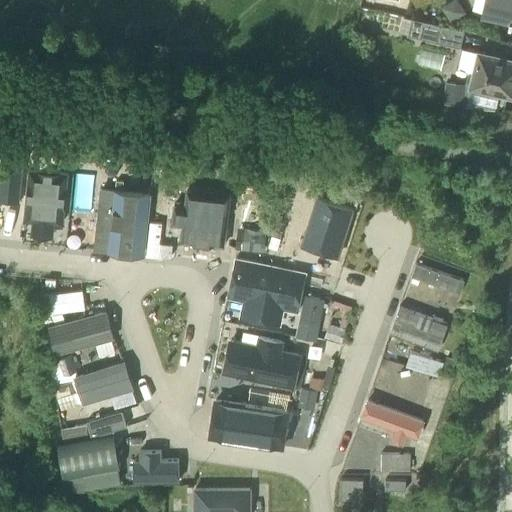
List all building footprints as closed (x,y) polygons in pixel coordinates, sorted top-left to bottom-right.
[(511,0),(487,0),(484,14),(507,19),(506,25),(509,26),(510,24),(511,24),(511,0)] [(461,46),(465,29),(413,16),(409,33),(461,46)] [(470,72),(468,82),(511,91),(511,57),(480,50),(475,73),(470,72)] [(446,81),(444,103),(463,105),(465,83),(446,81)] [(5,139),(0,188),(0,198),(19,200),(25,141),(5,139)] [(102,149),(78,146),(77,158),(101,160),(102,149)] [(284,183),(295,186),(301,164),(289,161),(284,183)] [(65,184),(38,181),(35,220),(61,222),(65,184)] [(238,194),(211,190),(203,243),(229,248),(238,194)] [(143,195),(116,192),(109,257),(136,260),(143,195)] [(353,208),(326,200),(309,254),(336,262),(353,208)] [(147,254),(159,255),(160,242),(163,222),(150,220),(147,254)] [(266,248),(267,228),(247,227),(246,247),(266,248)] [(160,242),(159,255),(172,257),(173,244),(160,242)] [(310,274),(236,259),(228,297),(244,302),(241,315),(283,325),(285,311),(301,314),(310,274)] [(420,261),(414,280),(466,294),(472,275),(420,261)] [(51,294),(52,311),(85,308),(83,290),(51,294)] [(317,335),(323,307),(325,298),(306,294),(297,336),(297,337),(312,340),(316,341),(317,335)] [(442,347),(451,322),(405,304),(397,329),(442,347)] [(105,308),(49,325),(58,353),(70,349),(113,336),(105,308)] [(342,341),(346,327),(330,322),(326,337),(342,341)] [(230,341),(225,372),(299,388),(305,356),(286,352),(289,345),(259,338),(257,345),(230,341)] [(407,365),(437,375),(438,370),(453,375),(456,365),(412,351),(407,365)] [(59,395),(80,390),(75,373),(78,372),(72,353),(48,360),(47,360),(54,384),(56,384),(59,395)] [(80,390),(81,393),(132,380),(126,360),(78,372),(75,373),(80,390)] [(325,378),(312,376),(311,386),(324,388),(325,378)] [(315,408),(319,390),(304,387),(300,406),(315,408)] [(293,410),(217,401),(213,431),(290,439),(293,410)] [(427,422),(371,404),(366,421),(422,439),(427,422)] [(123,409),(96,418),(100,434),(103,433),(128,425),(123,409)] [(94,435),(92,422),(80,424),(82,437),(94,435)] [(115,432),(97,435),(91,436),(58,441),(63,472),(61,472),(61,490),(86,490),(86,486),(90,486),(121,480),(121,467),(115,432)] [(382,469),(410,470),(411,453),(382,452),(382,469)] [(180,460),(137,462),(137,479),(182,478),(180,460)] [(363,478),(341,478),(341,500),(363,501),(363,478)] [(386,490),(406,490),(406,479),(386,479),(386,490)] [(253,511),(253,490),(195,491),(195,511),(253,511)]
